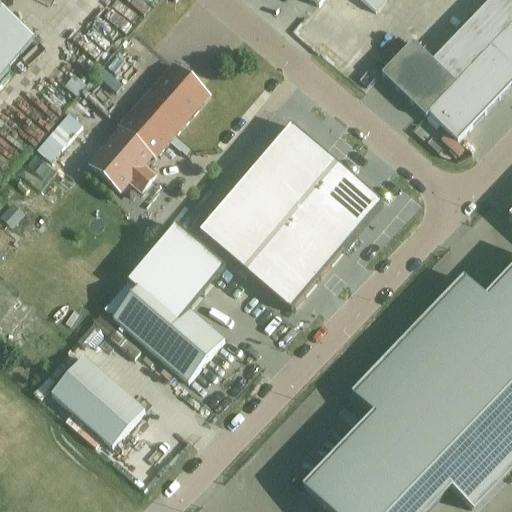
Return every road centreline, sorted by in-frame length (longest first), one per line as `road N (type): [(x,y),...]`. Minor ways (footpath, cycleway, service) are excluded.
road 1 (unclassified): [(455,206),(166,511)]
road 2 (unclassified): [(455,206),(214,0)]
